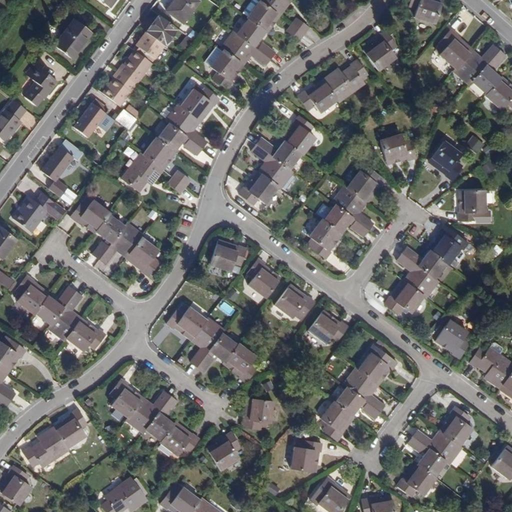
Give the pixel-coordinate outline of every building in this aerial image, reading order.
[(195,0),(174,0),(166,11),(183,23),(198,3),(198,2),(195,0)] [(258,0),(256,0),(244,16),(246,18),(263,31),(265,32),(278,15),(270,9),(258,0)] [(258,0),(270,9),(278,15),(287,3),(283,0),(258,0)] [(409,0),(407,5),(415,7),(412,16),(432,22),(439,0),(409,0)] [(158,16),(145,32),(162,45),(169,35),(174,28),(158,16)] [(254,43),(263,31),(246,18),(235,34),(249,44),(251,41),(254,43)] [(307,27),(295,18),(291,24),(303,34),(307,27)] [(74,20),(54,46),(72,59),(92,33),(74,20)] [(298,39),(303,34),(291,24),(286,31),(298,39)] [(442,48),(437,54),(454,68),(470,50),(454,35),(454,34),(449,29),(437,43),(442,48)] [(264,66),(269,59),(257,51),(249,44),(235,34),(231,31),(218,47),(221,50),(241,65),(247,57),(245,55),(248,51),(255,57),(254,58),(264,66)] [(162,45),(145,32),(135,45),(148,55),(146,57),(149,60),(152,58),(162,45)] [(189,49),(195,41),(186,34),(180,42),(189,49)] [(172,38),(169,35),(162,45),(165,47),(172,38)] [(390,40),(384,45),(378,37),(361,50),(376,70),(392,57),(395,59),(400,54),(390,40)] [(452,70),(469,84),(471,81),(483,68),(489,61),(499,50),(492,43),(483,53),(484,54),(477,61),(475,58),(476,56),(470,50),(454,68),(452,70)] [(273,53),(261,45),(257,51),(269,59),(273,53)] [(228,82),(241,65),(221,50),(209,67),(216,72),(212,78),(226,89),(230,84),(228,82)] [(494,65),(504,54),(499,50),(489,61),(494,65)] [(116,71),(135,85),(151,64),(134,51),(123,66),(122,64),(116,71)] [(337,75),(333,69),(321,78),(335,98),(350,88),(352,90),(362,83),(358,77),(364,73),(353,58),(347,63),(348,64),(338,71),(340,74),(337,75)] [(34,82),(23,97),(36,107),(42,98),(46,93),(48,95),(58,82),(40,69),(42,66),(36,61),(29,71),(35,75),(32,80),(34,82)] [(483,68),(471,81),(485,93),(499,78),(487,68),(485,69),(483,68)] [(25,75),(32,80),(35,75),(29,71),(25,75)] [(119,106),(135,85),(116,71),(111,78),(113,79),(102,94),(119,106)] [(511,87),(500,77),(499,78),(485,93),(484,95),(500,108),(505,102),(511,107),(511,105),(511,87)] [(312,104),(318,111),(335,98),(321,78),(303,91),(302,90),(295,95),(305,108),(312,104)] [(200,94),(192,88),(179,105),(199,120),(212,103),(214,105),(218,98),(205,88),(200,94)] [(94,99),(73,127),(86,137),(107,109),(94,99)] [(0,138),(2,141),(8,134),(12,128),(15,130),(21,122),(18,120),(25,110),(13,100),(5,110),(4,109),(0,114),(0,138)] [(181,133),(190,139),(202,148),(206,142),(196,135),(195,135),(187,130),(190,127),(192,129),(199,120),(179,105),(176,103),(164,119),(167,122),(181,133)] [(126,109),(136,118),(140,114),(130,105),(126,109)] [(136,119),(123,110),(116,120),(128,129),(136,119)] [(295,124),(282,141),(283,142),(299,154),(301,155),(314,138),(308,133),(312,128),(298,117),(294,122),(295,124)] [(181,133),(167,122),(156,137),(173,150),(182,138),(179,136),(181,133)] [(407,141),(400,143),(397,135),(377,142),(385,164),(405,158),(406,161),(413,158),(407,141)] [(466,145),(477,154),(486,145),(475,135),(466,145)] [(156,137),(154,136),(141,153),(162,169),(175,151),(173,150),(156,137)] [(185,146),(197,155),(202,148),(190,139),(185,146)] [(271,147),(260,139),(255,144),(267,153),(271,147)] [(83,155),(64,140),(41,171),(55,181),(48,191),(59,200),(68,188),(56,179),(73,157),(78,161),(83,155)] [(288,169),(299,154),(283,142),(274,154),(277,156),(275,159),(288,169)] [(453,162),(459,154),(442,142),(427,162),(443,174),(442,177),(448,182),(460,167),(453,162)] [(288,169),(275,159),(267,153),(255,144),(250,152),(261,160),(262,159),(268,164),(266,167),(264,165),(258,173),(277,187),(279,189),(292,172),(288,169)] [(488,156),(495,153),(491,145),(484,149),(488,156)] [(94,152),(90,157),(94,161),(98,156),(94,152)] [(151,183),(162,169),(141,153),(129,169),(127,167),(119,178),(136,190),(143,181),(141,179),(143,177),(151,183)] [(491,161),(483,167),(488,175),(497,169),(491,161)] [(168,183),(181,194),(192,181),(179,170),(168,183)] [(365,175),(359,171),(346,188),(365,203),(378,186),(379,187),(384,181),(370,170),(365,175)] [(258,200),(265,205),(277,187),(258,173),(245,190),(244,189),(239,195),(254,205),(258,200)] [(344,187),(331,203),(335,206),(349,216),(356,222),(368,231),(373,224),(363,216),(361,218),(354,212),(357,209),(359,211),(365,203),(346,188),(344,187)] [(481,212),(482,191),(457,191),(456,211),(453,211),(453,220),(472,220),(472,212),(481,212)] [(67,196),(64,201),(70,205),(73,200),(67,196)] [(30,233),(47,211),(29,198),(12,219),(30,233)] [(76,221),(94,234),(95,232),(107,215),(108,214),(91,201),(85,208),(79,204),(69,217),(75,222),(76,221)] [(69,207),(63,203),(57,210),(63,215),(69,207)] [(51,206),(47,211),(57,219),(62,214),(51,206)] [(346,220),(349,216),(335,206),(323,221),(340,233),(348,222),(346,220)] [(112,240),(123,226),(107,215),(95,232),(107,241),(110,238),(112,240)] [(328,252),(341,234),(340,233),(323,221),(321,219),(307,237),(315,242),(310,248),(325,259),(329,253),(328,252)] [(112,240),(107,247),(98,259),(105,264),(111,255),(110,254),(116,247),(119,249),(117,251),(126,257),(140,238),(142,235),(126,222),(123,226),(112,240)] [(351,228),(363,237),(368,231),(356,222),(351,228)] [(442,233),(429,250),(430,252),(446,264),(449,265),(461,249),(455,243),(458,238),(444,228),(441,232),(442,233)] [(0,229),(0,258),(1,259),(15,240),(0,229)] [(153,258),(158,251),(140,238),(126,257),(143,270),(142,273),(148,277),(158,262),(153,258)] [(236,244),(235,246),(215,241),(208,264),(227,271),(230,261),(238,264),(244,246),(236,244)] [(101,242),(92,255),(98,259),(107,247),(101,242)] [(418,257),(406,249),(402,254),(414,264),(418,257)] [(435,280),(446,264),(430,252),(421,264),(424,267),(422,270),(435,280)] [(412,277),(410,276),(405,283),(424,298),(426,299),(438,282),(435,280),(422,270),(414,264),(402,254),(396,262),(407,270),(408,269),(415,274),(412,277)] [(264,264),(265,261),(259,256),(248,271),(254,276),(249,283),(265,296),(280,277),(264,264)] [(0,271),(0,282),(8,288),(13,281),(0,271)] [(16,301),(33,314),(35,312),(48,295),(48,294),(31,281),(32,279),(26,275),(16,289),(21,294),(16,301)] [(411,315),(424,298),(405,283),(391,301),(390,300),(386,305),(400,316),(404,311),(411,315)] [(308,295),(307,297),(290,284),(275,303),(291,317),(293,314),(300,319),(315,300),(308,295)] [(68,287),(59,298),(65,303),(74,291),(68,287)] [(81,296),(74,291),(65,303),(60,309),(50,323),(46,328),(63,341),(65,338),(80,318),(72,312),(71,314),(67,311),(72,305),(74,305),(81,296)] [(60,304),(48,295),(35,312),(50,323),(60,309),(58,307),(60,304)] [(224,301),(221,306),(232,313),(235,308),(224,301)] [(172,328),(173,327),(190,340),(205,319),(189,306),(183,313),(177,309),(166,323),(172,328)] [(341,321),(339,323),(323,311),(308,330),(324,343),(329,336),(336,341),(348,326),(341,321)] [(99,330),(97,331),(80,318),(65,338),(83,351),(88,344),(94,349),(105,335),(99,330)] [(196,352),(189,361),(196,366),(205,355),(210,347),(221,333),(223,330),(207,318),(205,319),(190,340),(197,346),(199,344),(202,347),(197,352),(196,352)] [(461,339),(466,331),(448,320),(434,341),(452,352),(451,355),(458,359),(468,344),(461,339)] [(213,350),(211,352),(223,362),(236,345),(221,333),(210,347),(213,350)] [(3,343),(1,342),(0,343),(0,367),(9,374),(21,357),(23,358),(27,352),(7,337),(3,343)] [(237,343),(236,345),(223,362),(221,364),(237,376),(236,377),(243,382),(254,368),(248,363),(254,356),(237,343)] [(365,349),(369,352),(357,368),(376,383),(389,366),(390,367),(395,361),(370,343),(365,349)] [(489,372),(485,378),(499,387),(511,367),(511,366),(496,356),(498,353),(487,346),(484,351),(478,347),(468,362),(474,367),(475,365),(485,372),(487,370),(489,372)] [(211,359),(205,355),(196,366),(202,371),(211,359)] [(3,382),(9,374),(0,367),(0,393),(11,402),(16,395),(6,387),(5,389),(0,384),(0,380),(0,381),(3,382)] [(355,367),(342,384),(346,387),(360,397),(367,403),(379,412),(384,405),(374,397),(373,398),(366,392),(368,389),(370,391),(376,383),(357,368),(355,367)] [(511,367),(499,387),(511,396),(511,367)] [(114,397),(109,404),(126,417),(141,397),(134,392),(124,385),(125,383),(119,379),(108,393),(114,397)] [(360,397),(346,387),(334,402),(351,415),(360,402),(357,400),(360,397)] [(124,420),(141,433),(145,428),(155,415),(161,408),(170,396),(162,391),(155,400),(156,401),(151,408),(148,406),(149,403),(141,397),(126,417),(124,420)] [(0,403),(6,408),(11,402),(0,393),(0,403)] [(166,413),(176,401),(170,396),(161,408),(166,413)] [(270,421),(273,401),(248,398),(245,418),(244,418),(243,425),(261,428),(262,421),(270,421)] [(339,433),(352,415),(351,415),(334,402),(333,400),(319,418),(326,423),(322,429),(336,439),(340,434),(339,433)] [(363,409),(375,418),(379,412),(367,403),(363,409)] [(451,414),(447,420),(439,431),(459,446),(472,429),(465,424),(469,418),(455,407),(450,413),(451,414)] [(70,413),(71,414),(53,426),(67,447),(84,435),(80,428),(86,423),(76,409),(70,413)] [(145,428),(160,440),(172,423),(161,415),(158,418),(155,415),(145,428)] [(191,435),(173,422),(172,423),(160,440),(158,442),(175,456),(181,448),(186,453),(197,438),(192,434),(191,435)] [(53,459),(51,457),(67,447),(53,426),(39,435),(44,441),(41,443),(40,441),(30,447),(29,446),(23,450),(32,465),(39,461),(43,466),(53,459)] [(426,436),(418,429),(412,436),(424,445),(431,451),(445,462),(448,464),(460,447),(459,446),(439,431),(433,438),(435,439),(433,442),(425,437),(426,436)] [(234,451),(239,447),(230,432),(224,435),(225,437),(207,448),(220,469),(238,459),(234,451)] [(419,451),(424,445),(412,436),(407,442),(419,451)] [(320,452),(321,444),(303,441),(301,449),(293,448),(290,468),(314,471),(317,451),(320,452)] [(511,452),(504,446),(489,466),(506,480),(511,473),(511,452)] [(429,454),(425,451),(417,463),(434,477),(445,462),(431,451),(429,454)] [(422,495),(435,477),(434,477),(417,463),(415,462),(402,479),(401,479),(396,485),(410,496),(415,489),(422,495)] [(22,481),(26,475),(12,465),(7,471),(8,472),(0,484),(0,492),(17,504),(29,487),(22,481)] [(242,469),(232,476),(241,489),(251,482),(242,469)] [(331,485),(333,482),(326,477),(309,500),(316,505),(316,504),(326,511),(336,511),(348,497),(331,485)] [(133,508),(145,498),(131,478),(116,489),(114,487),(103,495),(107,501),(101,505),(106,511),(119,511),(127,506),(126,503),(129,502),(133,508)] [(166,506),(173,511),(188,511),(198,499),(181,486),(175,493),(169,489),(158,503),(165,508),(166,506)] [(393,511),(391,497),(371,501),(370,498),(362,499),(364,511),(393,511)] [(218,511),(215,509),(214,511),(198,499),(188,511),(218,511)]
